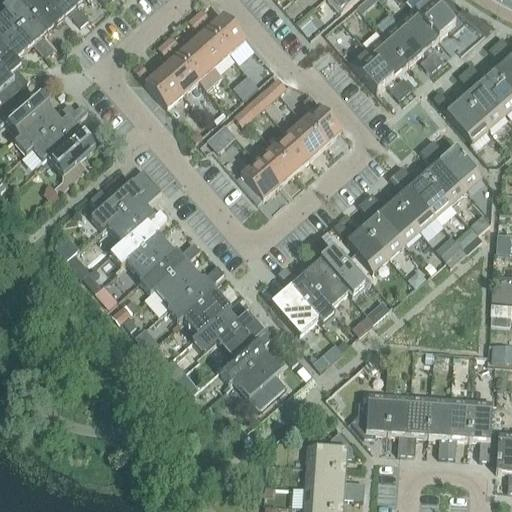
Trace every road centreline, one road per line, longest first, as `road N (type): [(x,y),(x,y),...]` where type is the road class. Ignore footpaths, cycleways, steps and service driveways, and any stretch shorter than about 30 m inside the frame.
road 1 (residential): [(197,0),(101,78),(236,241),(266,247),(370,152),(315,91),(276,66),(228,3)]
road 2 (residential): [(478,511),(481,486),(468,478),(414,473),(410,511)]
